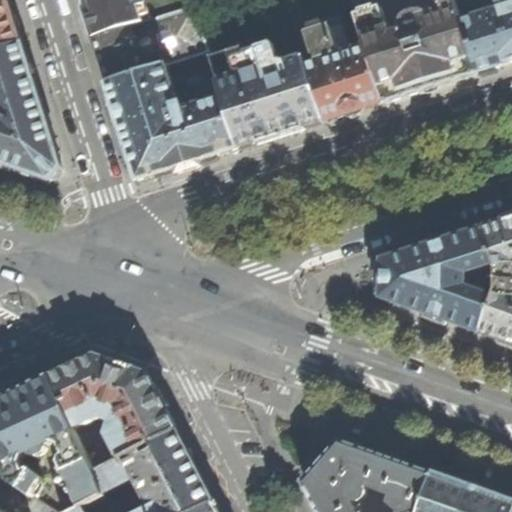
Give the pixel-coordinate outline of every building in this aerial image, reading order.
[(0,0),(0,50),(22,43),(12,9),(8,0),(0,0)] [(82,0),(95,39),(151,21),(145,0),(82,0)] [(462,24),(454,0),(440,0),(444,13),(401,27),(403,32),(394,35),(383,8),(376,10),(376,8),(362,13),(363,15),(358,16),(367,46),(386,103),(429,89),(478,74),(462,24)] [(511,0),(510,0),(511,5),(511,7),(462,24),(478,74),(511,63),(511,0)] [(151,21),(95,39),(102,62),(109,84),(167,66),(209,52),(195,7),(151,21)] [(358,112),(386,103),(367,46),(339,56),(330,27),(308,34),(317,64),(309,67),(326,122),(358,112)] [(22,43),(0,50),(0,135),(3,136),(0,143),(0,162),(52,181),(63,171),(41,100),(22,43)] [(286,135),(326,122),(309,67),(306,58),(288,64),(280,64),(273,45),(246,53),(249,61),(216,72),(225,99),(240,149),(286,135)] [(177,97),(167,66),(109,84),(119,116),(140,181),(240,149),(225,99),(176,115),(171,99),(177,97)] [(511,220),(485,229),(497,266),(499,271),(498,291),(496,299),(483,333),(511,343),(511,220)] [(497,266),(485,229),(385,261),(384,298),(433,315),(483,333),(496,299),(465,288),(466,286),(467,282),(467,279),(467,278),(466,275),(497,266)] [(98,356),(51,377),(74,429),(99,417),(111,422),(108,435),(120,459),(177,431),(147,374),(118,363),(98,356)] [(21,391),(0,400),(0,458),(1,461),(10,480),(45,504),(49,496),(39,490),(44,482),(43,478),(31,470),(27,472),(23,465),(26,457),(32,454),(34,457),(37,458),(48,453),(48,450),(47,447),(59,441),(66,456),(63,458),(61,464),(82,508),(83,508),(105,496),(104,494),(94,473),(74,429),(51,377),(21,391)] [(199,474),(177,431),(120,459),(94,473),(104,494),(136,478),(145,493),(143,494),(151,508),(143,511),(85,511),(83,508),(82,508),(74,511),(194,511),(214,502),(199,474)] [(421,511),(435,475),(384,457),(341,442),(305,484),(319,511),(421,511)] [(511,511),(511,502),(474,489),(435,475),(421,511),(511,511)] [(218,511),(214,502),(194,511),(218,511)]
